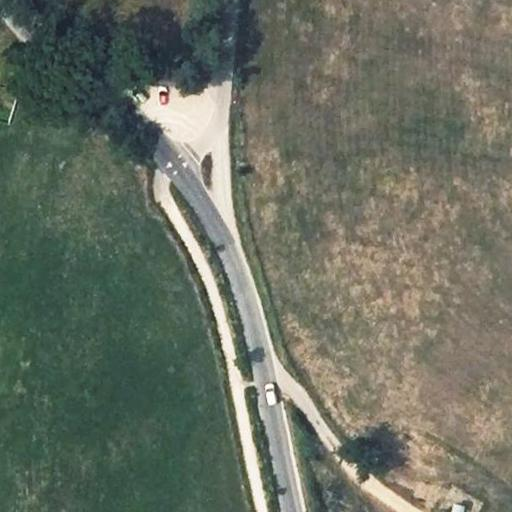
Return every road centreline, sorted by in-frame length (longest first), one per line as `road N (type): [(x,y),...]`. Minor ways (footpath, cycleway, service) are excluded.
road 1 (unclassified): [(184,163),(229,254),(268,381),(295,511)]
road 2 (unclassified): [(7,0),(43,47),(143,119),(184,163)]
road 3 (track): [(268,381),(286,383),(345,461),(411,511)]
road 4 (residential): [(184,163),(210,138),(219,103),(222,0)]
road 5 (track): [(219,103),(227,249)]
